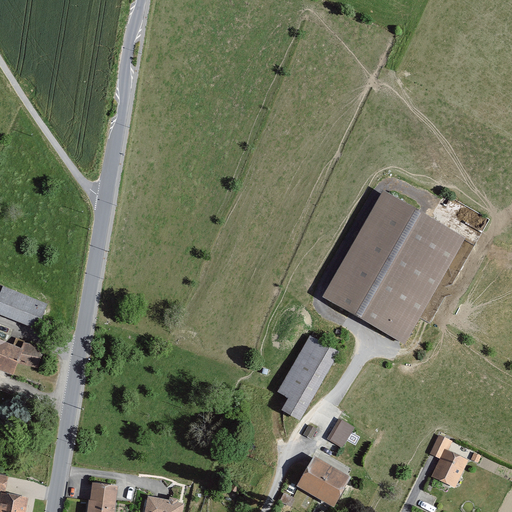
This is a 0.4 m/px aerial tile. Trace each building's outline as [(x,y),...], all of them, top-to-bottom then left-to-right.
[(467,236),(384,189),(322,295),(405,343),(467,236)] [(3,285),(0,293),(0,314),(38,329),(48,303),(3,285)] [(340,351),(310,333),(277,390),(288,397),(281,409),(300,420),(340,351)] [(0,370),(14,376),(18,363),(25,348),(0,337),(0,370)] [(43,347),(24,342),(18,363),(37,369),(43,347)] [(355,427),(339,418),(327,438),(343,448),(355,427)] [(317,428),(309,424),(303,434),(311,439),(317,428)] [(453,441),(439,435),(430,454),(440,459),(431,477),(455,488),(469,460),(448,450),(453,441)] [(481,456),(474,453),(471,460),(478,463),(481,456)] [(314,456),(297,486),(334,507),(351,477),(314,456)] [(8,476),(0,474),(0,491),(5,493),(8,476)] [(114,511),(118,486),(92,483),(90,500),(89,500),(87,511),(114,511)] [(5,493),(1,492),(0,495),(0,511),(25,511),(28,497),(5,493)] [(295,498),(284,493),(280,502),(291,507),(295,498)] [(169,500),(148,495),(144,511),(183,511),(185,503),(177,502),(178,499),(170,497),(169,500)]
